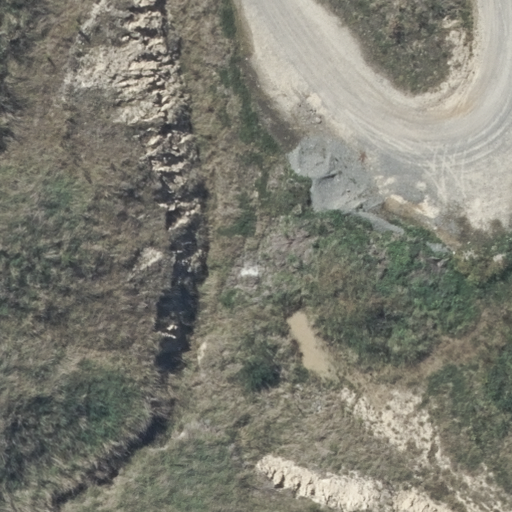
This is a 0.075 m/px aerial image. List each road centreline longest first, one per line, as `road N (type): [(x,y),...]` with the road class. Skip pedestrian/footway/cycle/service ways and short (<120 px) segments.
road 1 (track): [(395,0),(511,384)]
road 2 (track): [(388,0),(371,56),(317,100),(230,110),(173,63),(151,0)]
